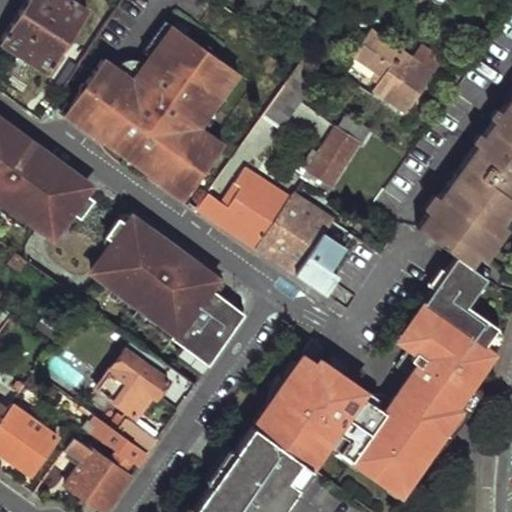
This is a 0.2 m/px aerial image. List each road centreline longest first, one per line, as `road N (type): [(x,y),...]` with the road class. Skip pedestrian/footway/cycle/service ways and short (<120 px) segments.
road 1 (residential): [(0,92),(275,296)]
road 2 (residential): [(124,511),(275,296)]
road 3 (residential): [(275,296),(328,326),(343,326),(359,315),(397,228)]
